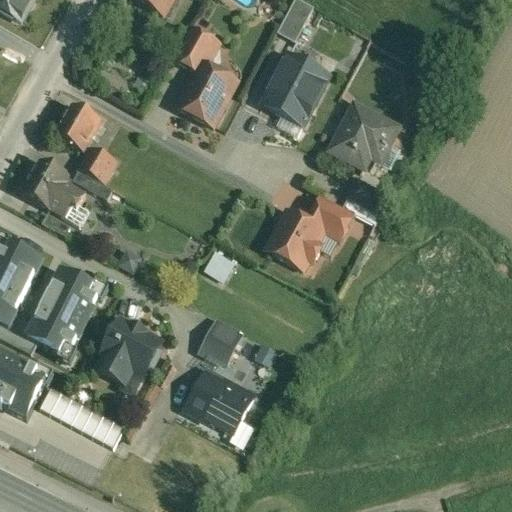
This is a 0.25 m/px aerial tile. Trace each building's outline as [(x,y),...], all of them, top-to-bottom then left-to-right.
[(0,0),(0,13),(21,26),(36,0),(0,0)] [(135,0),(134,3),(163,20),(174,0),(135,0)] [(296,2),(277,37),(295,47),(313,12),(296,2)] [(192,33),(174,64),(188,72),(206,41),(192,33)] [(328,82),(289,62),(263,111),(302,132),(328,82)] [(237,86),(200,67),(176,113),(214,132),(237,86)] [(101,125),(73,109),(55,141),(83,157),(101,125)] [(353,109),(330,154),(364,172),(378,147),(389,153),(399,133),(353,109)] [(117,165),(90,151),(77,174),(78,175),(104,188),(117,165)] [(69,182),(40,165),(21,198),(61,220),(67,210),(76,215),(86,198),(66,187),(69,182)] [(104,188),(78,175),(73,185),(107,204),(113,193),(104,188)] [(357,185),(349,201),(374,214),(382,198),(357,185)] [(354,218),(322,201),(308,227),(324,236),(323,238),(338,246),(354,218)] [(70,230),(48,218),(42,228),(65,240),(70,230)] [(308,227),(292,219),(286,230),(279,232),(266,254),(303,275),(309,264),(310,265),(315,263),(320,255),(318,250),(317,249),(323,238),(324,236),(308,227)] [(43,266),(10,249),(5,259),(0,256),(0,329),(9,334),(43,266)] [(199,275),(220,286),(231,266),(210,255),(199,275)] [(94,292),(64,276),(61,275),(27,343),(60,360),(65,351),(73,355),(98,306),(89,301),(94,292)] [(241,340),(216,327),(201,355),(226,369),(241,340)] [(129,334),(120,329),(110,347),(107,348),(103,353),(104,357),(104,359),(105,360),(98,374),(124,388),(121,393),(132,399),(160,347),(145,338),(145,337),(144,336),(140,343),(130,338),(129,334)] [(39,377),(0,357),(0,409),(27,423),(43,390),(34,385),(39,377)] [(256,398),(208,374),(187,417),(235,441),(256,398)] [(125,432),(51,392),(40,413),(67,428),(113,453),(125,432)]
